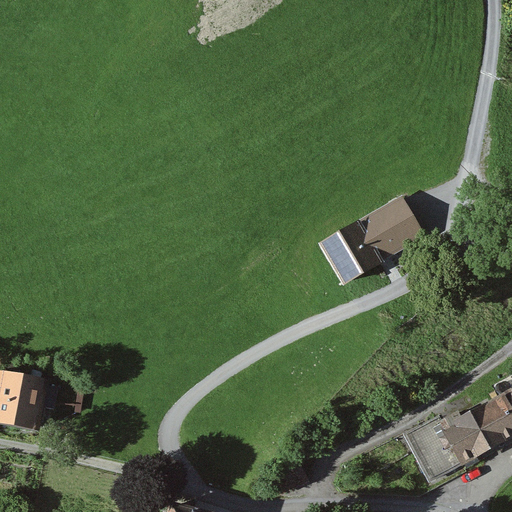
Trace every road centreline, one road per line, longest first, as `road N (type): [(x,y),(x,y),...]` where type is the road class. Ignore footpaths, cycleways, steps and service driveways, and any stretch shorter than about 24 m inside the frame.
road 1 (track): [(189,485),(0,441)]
road 2 (residential): [(459,511),(321,503)]
